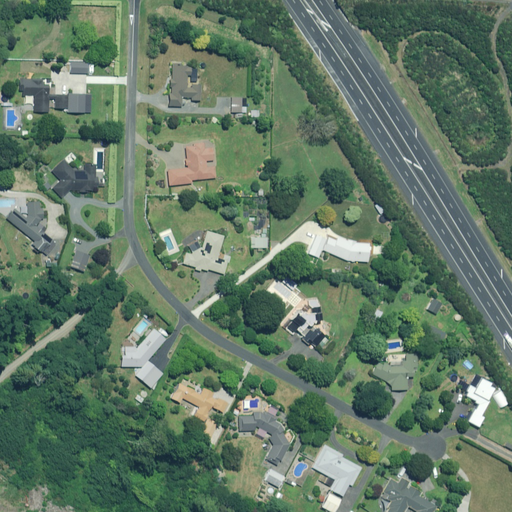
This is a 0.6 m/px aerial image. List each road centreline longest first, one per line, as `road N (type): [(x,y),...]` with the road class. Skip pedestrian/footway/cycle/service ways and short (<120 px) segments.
road 1 (residential): [(135,0),(133,228),(157,282),(231,346),(432,446)]
road 2 (motorway): [(511,329),(301,0)]
road 3 (motorway): [(328,0),(511,293)]
road 4 (track): [(511,147),(498,163),(458,160),(399,63),(400,47),(431,30),(455,37),(496,77)]
